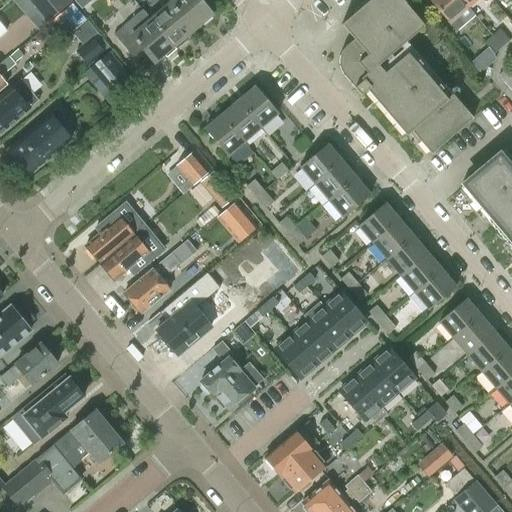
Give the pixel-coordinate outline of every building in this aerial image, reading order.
[(27,0),(39,14),(55,0),(27,0)] [(55,0),(39,14),(47,24),(59,14),(74,31),(86,21),(87,20),(69,0),(55,0)] [(173,0),(169,3),(191,30),(211,14),(199,0),(173,0)] [(353,88),(359,95),(366,89),(405,135),(411,131),(430,154),(472,118),(452,94),(450,94),(405,41),(424,26),(401,0),(377,0),(358,16),(355,12),(341,24),(353,39),(345,47),(348,51),(344,57),(344,64),(347,71),(358,84),(353,88)] [(430,0),(448,21),(447,22),(455,31),(466,22),(475,14),(468,6),(462,0),(430,0)] [(496,0),(493,3),(508,18),(511,14),(511,6),(506,0),(496,0)] [(150,20),(175,49),(184,41),(182,38),(191,30),(169,3),(150,20)] [(142,10),(113,34),(114,34),(133,57),(141,50),(152,62),(162,54),(165,57),(175,49),(150,20),(142,10)] [(510,40),(500,28),(491,36),(501,47),(510,40)] [(491,36),(483,43),(493,54),(501,47),(491,36)] [(93,37),(75,51),(76,52),(88,66),(105,52),(93,38),(93,37)] [(456,45),(470,61),(479,54),(465,37),(456,45)] [(109,51),(89,68),(114,97),(134,81),(109,51)] [(7,57),(0,63),(0,87),(5,83),(0,77),(14,65),(16,64),(14,63),(9,56),(7,57)] [(499,74),(511,89),(511,71),(508,67),(499,74)] [(20,79),(0,95),(0,132),(38,100),(20,79)] [(236,100),(259,127),(277,112),(254,85),(236,100)] [(219,115),(242,142),(259,127),(236,100),(219,115)] [(50,114),(7,151),(26,174),(69,138),(50,114)] [(226,155),(242,142),(219,115),(203,128),(226,155)] [(292,145),(299,152),(310,143),(303,135),(292,145)] [(299,166),(312,182),(339,159),(326,143),(299,166)] [(511,158),(504,149),(460,187),(471,200),(472,199),(484,215),(506,242),(507,241),(511,247),(511,158)] [(192,153),(175,167),(192,187),(209,173),(192,153)] [(339,159),(312,182),(326,199),(355,178),(339,159)] [(270,171),(276,179),(287,170),(280,162),(270,171)] [(214,170),(199,182),(221,209),(235,198),(214,170)] [(355,178),(326,199),(342,217),(369,194),(355,178)] [(246,186),(255,197),(263,190),(254,179),(246,186)] [(255,197),(265,208),(273,201),(263,190),(255,197)] [(236,201),(216,218),(238,244),(258,228),(236,201)] [(100,234),(86,245),(101,263),(145,226),(126,203),(95,228),(100,234)] [(383,203),(356,226),(371,243),(398,220),(383,203)] [(278,223),(287,234),(294,226),(286,216),(278,223)] [(398,220),(371,243),(385,259),(412,236),(398,220)] [(145,226),(101,263),(115,279),(127,269),(133,275),(164,249),(145,226)] [(287,234),(297,245),(304,238),(294,226),(287,234)] [(412,236),(385,259),(399,276),(426,252),(412,236)] [(166,273),(178,262),(180,265),(196,251),(186,239),(124,291),(132,300),(131,304),(136,310),(140,309),(141,311),(170,287),(157,273),(162,268),(166,273)] [(185,269),(193,280),(224,254),(221,251),(216,256),(209,248),(185,269)] [(320,256),(329,267),(337,260),(328,250),(320,256)] [(426,252),(399,276),(413,293),(441,270),(426,252)] [(441,270),(413,293),(427,309),(454,286),(441,270)] [(167,321),(156,330),(177,355),(210,327),(195,308),(219,288),(206,272),(159,312),(167,321)] [(340,279),(349,290),(357,283),(348,272),(340,279)] [(309,273),(301,279),(306,287),(315,279),(309,273)] [(301,279),(293,286),(298,293),(306,287),(301,279)] [(367,294),(357,283),(349,290),(359,301),(367,294)] [(334,297),(324,306),(350,335),(360,326),(367,321),(341,291),(334,297)] [(272,296),(264,303),(270,310),(278,303),(272,296)] [(218,311),(233,329),(248,316),(234,298),(218,311)] [(437,321),(451,337),(479,315),(464,298),(437,321)] [(264,303),(256,310),(262,317),(270,310),(264,303)] [(368,311),(377,323),(385,316),(376,305),(368,311)] [(21,314),(18,316),(10,306),(0,314),(0,354),(30,331),(27,328),(30,326),(21,314)] [(324,306),(308,319),(334,349),(350,335),(324,306)] [(479,315),(451,337),(465,354),(492,331),(479,315)] [(395,327),(385,316),(377,323),(387,334),(395,327)] [(308,319),(292,333),(318,363),(334,349),(308,319)] [(465,354),(480,371),(507,348),(492,331),(465,354)] [(292,333),(273,349),(299,379),(318,363),(292,333)] [(40,344),(9,369),(0,377),(8,386),(22,373),(32,384),(57,364),(40,344)] [(383,352),(368,365),(394,395),(409,382),(414,377),(389,347),(383,352)] [(495,390),(511,375),(511,354),(507,348),(480,371),(495,390)] [(407,358),(416,369),(424,362),(415,351),(407,358)] [(214,391),(228,408),(244,395),(263,379),(249,362),(239,370),(228,357),(201,379),(202,381),(201,382),(201,387),(206,393),(210,393),(211,391),(212,393),(214,391)] [(434,374),(424,362),(416,369),(426,380),(434,374)] [(368,365),(352,379),(378,409),(394,395),(368,365)] [(65,373),(10,417),(33,445),(66,418),(62,413),(83,396),(81,393),(83,392),(73,379),(71,381),(65,373)] [(511,375),(495,390),(509,405),(511,402),(511,375)] [(352,379),(337,391),(363,421),(378,409),(352,379)] [(447,390),(438,379),(430,385),(440,396),(447,390)] [(452,395),(444,402),(454,413),(462,406),(452,395)] [(93,409),(15,474),(2,485),(18,504),(50,477),(61,491),(79,476),(71,466),(88,451),(97,462),(121,442),(104,422),(106,417),(98,406),(94,410),(93,409)] [(427,410),(419,417),(425,424),(433,417),(427,410)] [(419,417),(411,424),(416,431),(425,424),(419,417)] [(325,418),(318,424),(326,434),(330,431),(333,428),(325,418)] [(302,424),(263,457),(280,476),(312,449),(318,443),(302,424)] [(455,430),(464,441),(472,435),(463,424),(455,430)] [(348,436),(353,442),(362,436),(356,429),(348,436)] [(482,446),(472,435),(464,441),(474,453),(482,446)] [(348,436),(340,443),(345,449),(353,442),(348,436)] [(441,442),(416,464),(427,478),(448,461),(453,456),(444,446),(441,442)] [(312,449),(280,476),(294,492),(326,465),(312,449)] [(458,472),(445,483),(456,496),(474,481),(463,468),(458,472)] [(494,477),(503,488),(511,481),(502,470),(494,477)] [(311,510),(312,511),(328,511),(346,497),(364,481),(357,473),(344,484),(348,489),(342,493),(329,478),(303,501),(305,503),(304,507),(307,510),(311,510)] [(346,497),(328,511),(357,511),(350,502),(355,497),(359,501),(372,490),(364,481),(346,497)] [(511,481),(503,488),(511,497),(511,481)] [(473,482),(454,498),(465,511),(487,511),(494,507),(473,482)]
